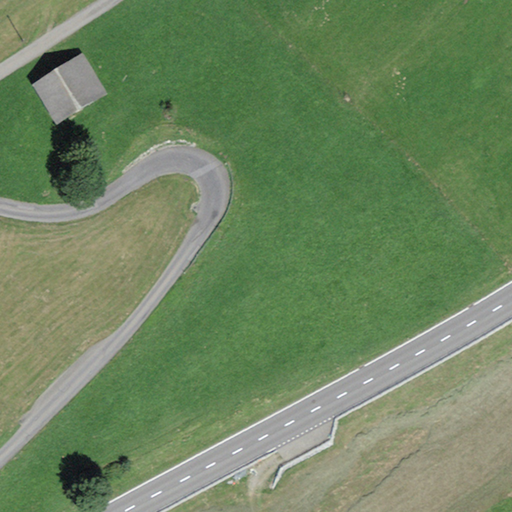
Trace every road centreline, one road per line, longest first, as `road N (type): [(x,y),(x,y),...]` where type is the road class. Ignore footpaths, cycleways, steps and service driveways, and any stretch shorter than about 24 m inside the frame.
road 1 (residential): [(0,460),(136,321),(210,220),(220,188),(202,163),(177,161),(84,209),(0,208)]
road 2 (primary): [(511,299),(125,511)]
road 3 (residential): [(0,74),(111,0)]
